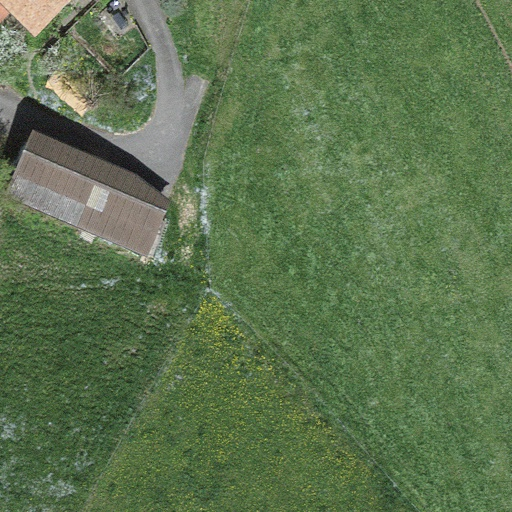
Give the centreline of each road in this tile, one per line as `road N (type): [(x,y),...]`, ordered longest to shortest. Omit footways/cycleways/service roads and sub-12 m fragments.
road 1 (track): [(0,122),(111,157),(149,151),(167,104),(159,44),(137,0)]
road 2 (track): [(161,130),(194,97),(214,30),(210,0)]
